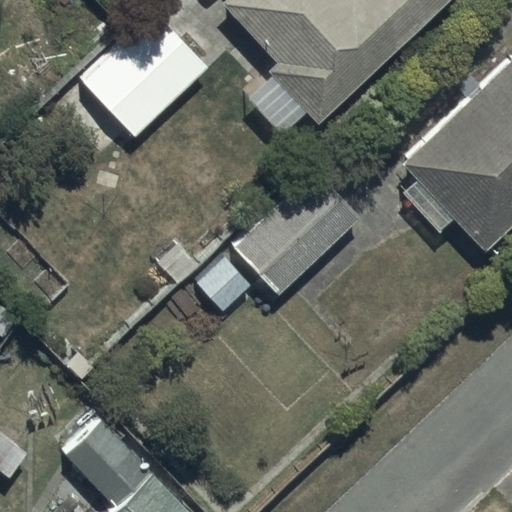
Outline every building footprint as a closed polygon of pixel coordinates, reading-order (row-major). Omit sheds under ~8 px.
[(298,110),(310,123),(439,0),(217,0),(215,2),(269,59),(258,70),(263,75),(242,95),(275,131),(298,110)] [(77,80),(128,135),(201,67),(197,63),(209,52),(192,34),(181,44),(151,11),(77,80)] [(447,218),(477,250),(511,216),(511,52),(510,50),(392,160),(408,177),(395,190),(433,231),(447,218)] [(225,246),(272,295),(353,218),(306,169),(225,246)] [(187,511),(95,414),(56,451),(110,508),(105,511),(187,511)]
